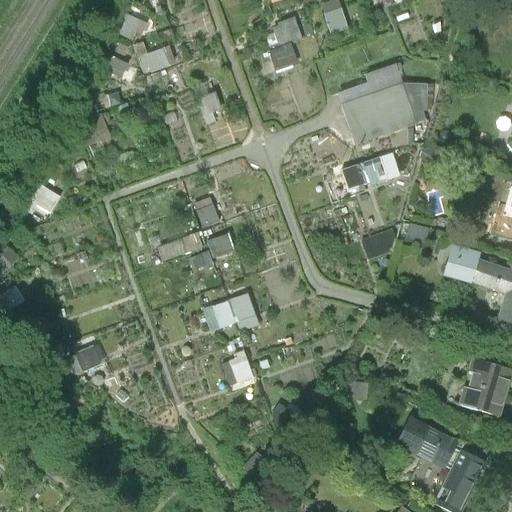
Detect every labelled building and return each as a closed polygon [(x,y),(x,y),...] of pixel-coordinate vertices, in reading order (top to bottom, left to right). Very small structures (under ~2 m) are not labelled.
[(318,0),(320,9),(339,6),(338,0),(318,0)] [(322,12),(328,33),(347,28),(341,6),(322,12)] [(126,36),(133,17),(118,11),(111,31),(126,36)] [(293,15),(269,22),(276,44),(299,37),(293,15)] [(140,73),(168,63),(161,45),(142,52),(138,40),(129,43),(140,73)] [(299,41),(266,48),(271,69),(303,62),(299,41)] [(396,65),(365,75),(368,83),(333,95),(337,105),(342,103),(402,82),(396,65)] [(402,82),(342,103),(356,145),(417,124),(402,82)] [(413,86),(402,82),(417,124),(425,122),(413,86)] [(213,90),(193,97),(203,123),(223,116),(213,90)] [(94,112),(71,120),(79,143),(101,135),(94,112)] [(393,153),(337,166),(339,174),(327,176),(333,201),(348,197),(346,189),(398,176),(393,153)] [(17,204),(41,217),(53,195),(29,182),(17,204)] [(199,227),(217,221),(206,188),(188,194),(199,227)] [(359,240),(367,257),(390,247),(382,230),(359,240)] [(204,237),(207,251),(186,255),(189,270),(233,261),(228,232),(204,237)] [(0,244),(0,267),(12,257),(0,244)] [(471,284),(471,283),(478,260),(481,253),(452,244),(443,275),(471,284)] [(506,294),(498,320),(511,324),(511,270),(478,260),(471,283),(506,294)] [(6,284),(0,288),(0,310),(16,300),(6,284)] [(228,295),(233,320),(254,316),(249,291),(228,295)] [(207,330),(231,321),(224,299),(199,307),(207,330)] [(45,360),(63,357),(66,371),(95,365),(89,336),(42,346),(45,360)] [(242,351),(224,356),(231,383),(250,377),(242,351)] [(498,416),(511,371),(471,359),(468,371),(472,372),(467,388),(463,387),(458,404),(498,416)] [(367,384),(346,383),(345,402),(366,403),(367,384)] [(462,452),(465,445),(412,419),(399,446),(445,469),(446,466),(452,470),(434,506),(445,511),(460,511),(485,463),(462,452)]
